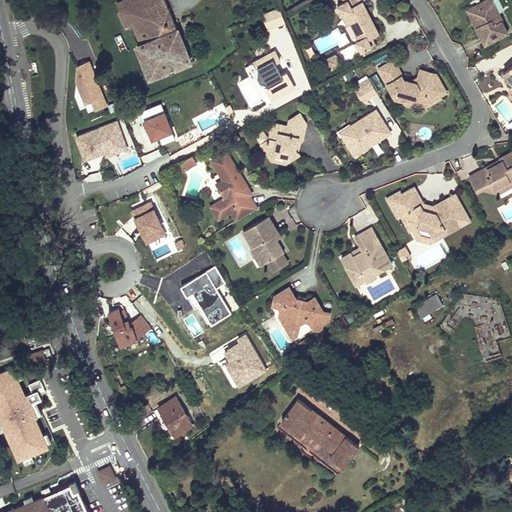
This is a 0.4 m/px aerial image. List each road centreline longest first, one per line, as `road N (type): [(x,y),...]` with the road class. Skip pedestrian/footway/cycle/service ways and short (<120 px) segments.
road 1 (tertiary): [(1,44),(65,304),(160,511)]
road 2 (residential): [(416,0),(474,99),(472,137),(323,203)]
road 3 (residential): [(1,44),(29,29),(58,41),(70,188)]
road 4 (unknown): [(0,498),(120,427)]
